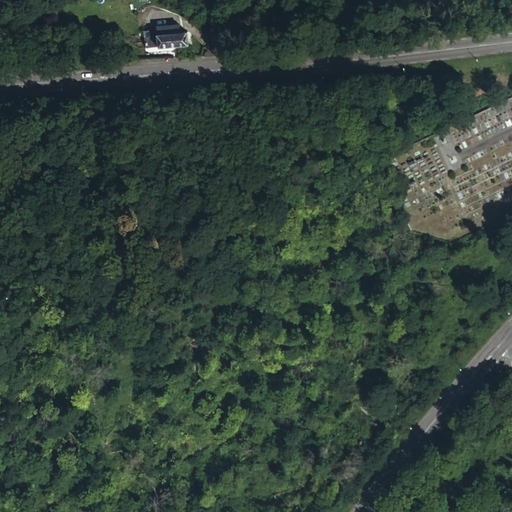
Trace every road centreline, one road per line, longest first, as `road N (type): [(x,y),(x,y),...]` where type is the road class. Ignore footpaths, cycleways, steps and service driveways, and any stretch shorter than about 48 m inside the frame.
road 1 (tertiary): [(511,41),(0,88)]
road 2 (tertiary): [(363,511),(489,355)]
